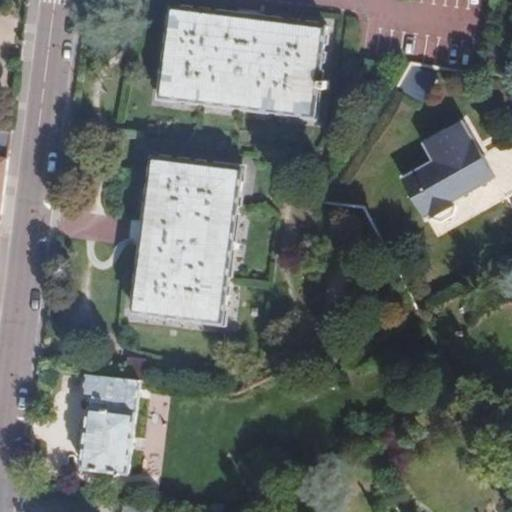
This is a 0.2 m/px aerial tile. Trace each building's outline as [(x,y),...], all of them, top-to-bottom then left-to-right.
[(281,22),(175,10),(164,100),(318,118),(321,90),(322,82),(328,28),(281,22)] [(331,83),(322,82),(321,90),(330,91),(331,83)] [(491,175),(459,119),(420,141),(430,158),(399,175),(421,214),(491,175)] [(0,214),(5,215),(12,162),(0,159),(0,214)] [(246,170),(158,160),(149,235),(140,312),(228,322),(246,170)] [(420,314),(417,309),(376,328),(380,336),(421,315),(420,314)] [(133,360),(131,380),(144,381),(146,382),(148,362),(133,360)] [(131,380),(89,376),(88,395),(96,395),(94,405),(91,428),(88,449),(86,468),(132,474),(144,381),(131,380)] [(96,395),(88,395),(87,403),(94,405),(96,395)] [(88,449),(91,428),(81,425),(78,449),(88,449)] [(207,511),(221,511),(222,503),(209,502),(207,511)]
